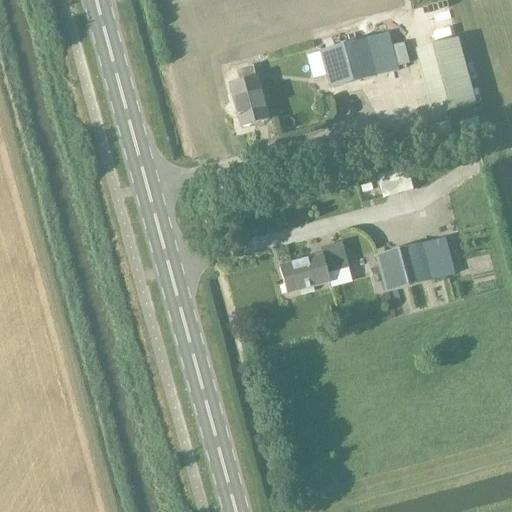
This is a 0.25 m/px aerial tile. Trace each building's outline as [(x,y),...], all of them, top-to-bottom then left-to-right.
[(365,41),(319,52),(329,90),(374,78),(397,72),(396,67),(408,64),(403,44),(391,47),(387,35),(365,41)] [(432,117),(474,106),(456,40),(414,51),(432,117)] [(240,129),(267,121),(255,78),(254,78),(251,67),(235,71),(238,83),(228,86),(240,129)] [(387,78),(396,99),(411,92),(402,71),(387,78)] [(381,199),(411,191),(405,170),(375,178),(381,199)] [(361,194),(371,191),(369,185),(360,188),(361,194)] [(384,294),(430,282),(453,276),(443,239),(374,257),(384,294)] [(321,257),(278,268),(285,295),(328,284),(326,275),(347,269),(342,251),(321,257)]
